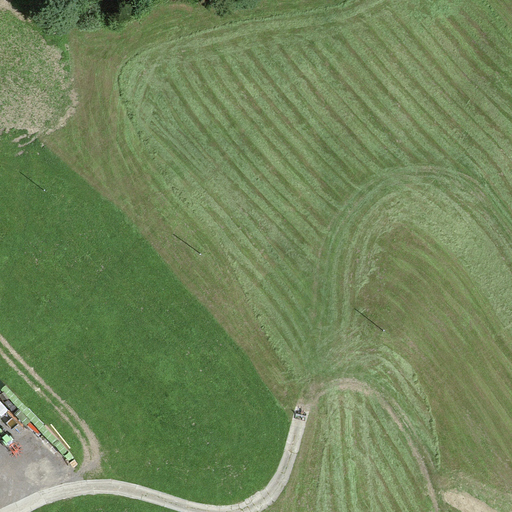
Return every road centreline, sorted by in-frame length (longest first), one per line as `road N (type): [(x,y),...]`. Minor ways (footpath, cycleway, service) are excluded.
road 1 (track): [(255,511),(289,484),(313,405),(338,380),(384,385),(419,417),(451,511)]
road 2 (track): [(28,511),(58,493),(119,488),(198,511)]
